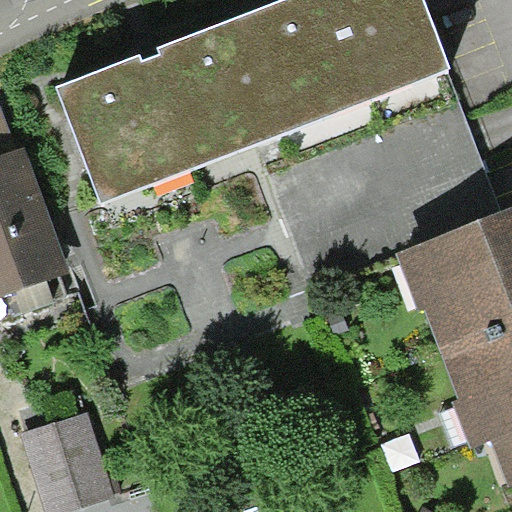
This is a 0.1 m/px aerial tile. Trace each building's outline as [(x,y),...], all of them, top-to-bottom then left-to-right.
[(415,0),(326,0),(55,103),(98,216),(447,84),(415,0)] [(0,167),(11,164),(0,130),(0,167)] [(0,167),(0,296),(60,277),(22,160),(11,164),(0,167)] [(511,220),(400,265),(475,452),(496,443),(511,436),(511,220)] [(79,423),(25,442),(49,511),(104,511),(110,510),(79,423)] [(511,436),(496,443),(511,483),(511,436)]
